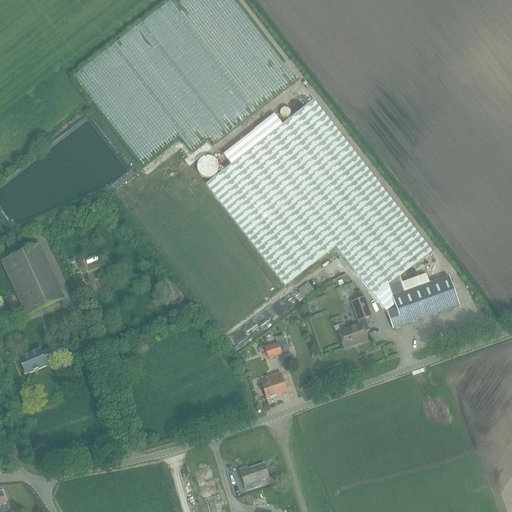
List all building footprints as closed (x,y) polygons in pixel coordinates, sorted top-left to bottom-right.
[(395,306),(392,298),(388,287),(432,253),(313,101),(206,185),(285,286),(335,247),(386,312),(395,306)] [(210,156),(208,156),(206,157),(205,157),(203,158),(202,159),(201,160),(200,162),(199,164),(199,165),(199,167),(200,169),(201,170),(202,172),(203,173),(205,174),(206,174),(208,175),(210,175),(211,174),(213,173),(214,172),(216,171),(217,170),(217,168),(218,166),(218,165),(217,163),(217,161),(216,160),(215,159),(213,158),(211,157),(210,156)] [(5,260),(30,315),(63,300),(39,245),(5,260)] [(103,252),(94,256),(96,261),(106,257),(103,252)] [(426,267),(427,267),(428,268),(429,268),(430,268),(431,268),(432,268),(433,267),(434,267),(435,266),(435,265),(436,264),(436,263),(436,262),(436,260),(435,260),(435,259),(435,258),(434,258),(433,257),(432,256),(431,256),(430,256),(429,256),(428,256),(427,257),(426,257),(426,258),(425,258),(425,259),(424,260),(424,261),(424,262),(424,263),(424,264),(424,265),(425,265),(426,267)] [(395,306),(386,312),(393,330),(402,327),(459,306),(449,277),(429,284),(426,276),(401,285),(399,278),(388,287),(392,298),(395,306)] [(352,303),(360,325),(339,333),(345,349),(368,341),(365,332),(369,331),(365,319),(372,317),(365,298),(352,303)] [(1,319),(4,327),(15,322),(12,314),(1,319)] [(379,332),(383,337),(390,333),(386,327),(379,332)] [(265,348),(269,360),(289,353),(283,336),(276,339),(278,344),(265,348)] [(18,360),(25,376),(47,367),(46,364),(63,357),(58,347),(42,354),(40,350),(18,360)] [(261,384),(263,391),(266,400),(287,393),(281,374),(266,379),(267,382),(261,384)] [(239,471),(246,492),(263,486),(261,481),(269,478),(264,465),(248,470),(247,468),(239,471)]
